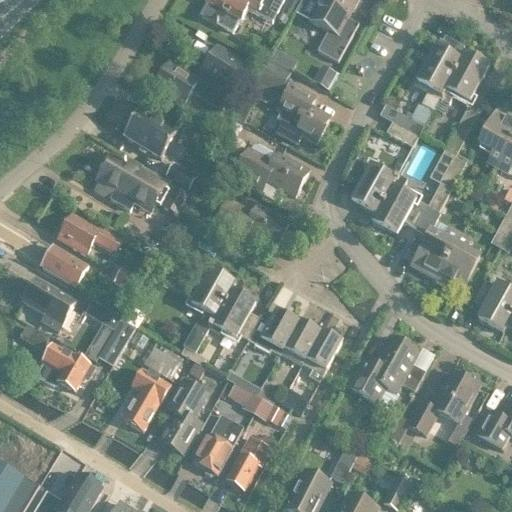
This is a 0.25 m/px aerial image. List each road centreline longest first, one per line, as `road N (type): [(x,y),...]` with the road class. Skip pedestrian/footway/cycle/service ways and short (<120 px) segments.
road 1 (residential): [(511,379),(432,332),(327,217),(330,182)]
road 2 (residential): [(0,187),(77,120),(158,0)]
road 3 (residential): [(181,511),(0,401)]
road 4 (residential): [(330,182),(427,0)]
